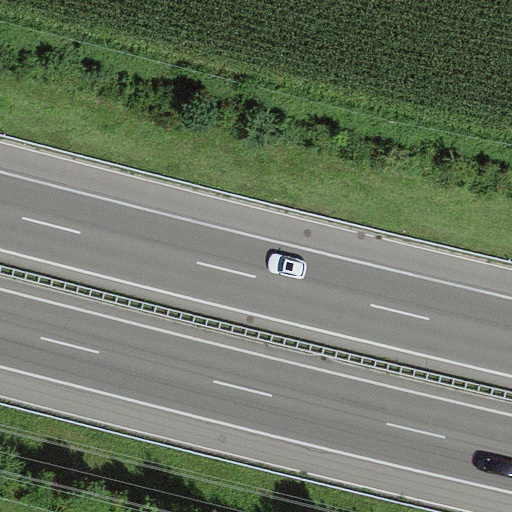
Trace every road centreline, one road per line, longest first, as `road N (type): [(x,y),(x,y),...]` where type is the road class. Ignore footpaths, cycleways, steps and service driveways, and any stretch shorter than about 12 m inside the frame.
road 1 (motorway): [(511,337),(0,209)]
road 2 (motorway): [(0,330),(511,456)]
